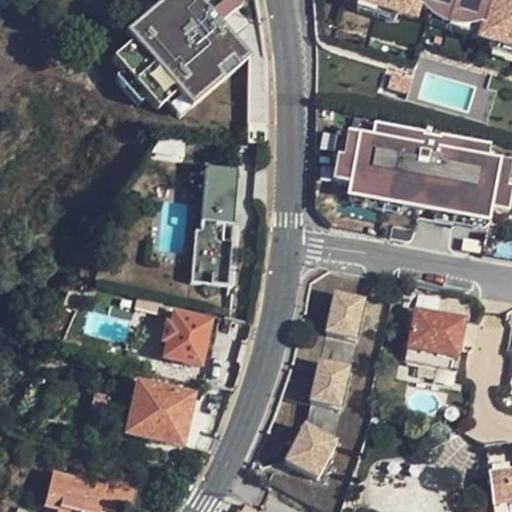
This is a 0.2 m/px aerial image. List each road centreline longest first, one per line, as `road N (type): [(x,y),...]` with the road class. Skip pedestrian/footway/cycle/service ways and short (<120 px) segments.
road 1 (tertiary): [(288,250),(259,385),(200,511)]
road 2 (tertiary): [(281,0),(291,128),(288,250)]
road 3 (residential): [(288,250),(511,284)]
